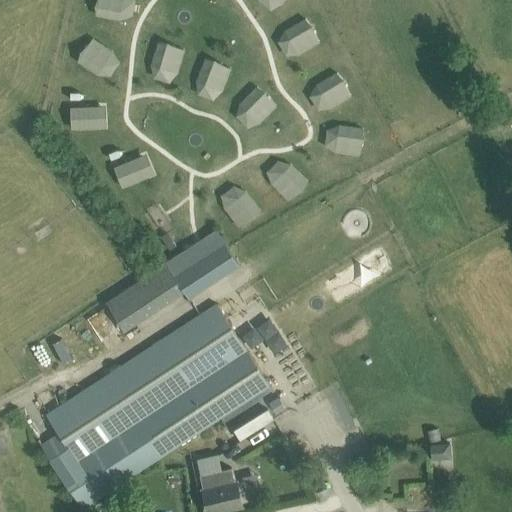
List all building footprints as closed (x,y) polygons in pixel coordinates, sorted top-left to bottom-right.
[(97,0),(94,13),(130,21),(135,0),(97,0)] [(259,0),(275,12),(284,0),(259,0)] [(287,58),(321,42),(310,19),(276,35),(287,58)] [(89,37),(76,61),(110,78),(123,54),(89,37)] [(149,75),(175,83),(186,47),(160,39),(149,75)] [(207,56),(193,91),(218,101),(232,66),(207,56)] [(318,111),(353,96),(342,71),(308,86),(318,111)] [(233,110),(250,129),(278,104),(260,85),(233,110)] [(71,104),(70,130),(108,130),(108,105),(71,104)] [(324,151),(360,154),(363,128),(327,124),(324,151)] [(149,154),(114,163),(120,187),(155,178),(149,154)] [(284,156),(264,173),(288,200),(307,182),(284,156)] [(218,197),(239,226),(261,211),(240,182),(218,197)] [(188,297),(241,264),(217,227),(165,260),(188,297)] [(167,232),(161,237),(170,250),(176,246),(167,232)] [(56,431),(38,441),(84,510),(271,388),(218,304),(46,414),(56,431)] [(297,396),(314,386),(272,315),(243,332),(262,365),(266,362),(272,372),(279,367),(292,388),(279,396),(287,410),(301,402),(297,396)] [(278,398),(269,403),(276,413),(284,408),(278,398)] [(268,410),(234,431),(240,441),(274,419),(268,410)] [(432,459),(451,459),(450,441),(431,442),(432,459)] [(201,477),(208,511),(215,511),(242,506),(236,481),(235,482),(232,468),(223,470),(219,453),(198,458),(202,476),(201,477)]
